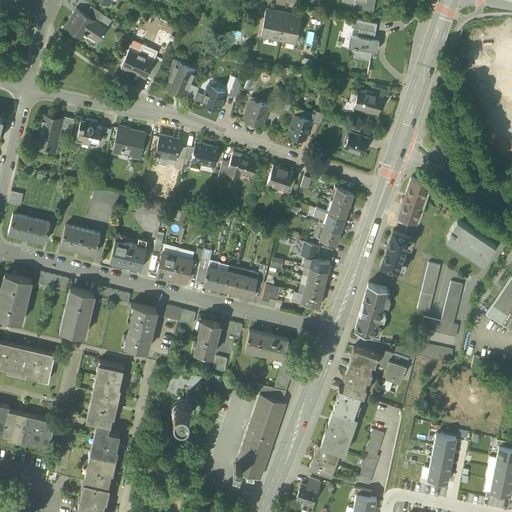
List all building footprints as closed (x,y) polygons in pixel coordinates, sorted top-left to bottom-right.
[(354,0),(354,6),(372,9),(373,0),(354,0)] [(97,18),(100,20),(101,19),(104,14),(92,6),(88,12),(97,18)] [(65,26),(83,38),(86,34),(87,32),(88,30),(99,37),(101,33),(102,34),(103,32),(104,31),(106,27),(96,20),(87,14),(77,7),(65,26)] [(263,9),(256,7),(252,25),(259,26),(263,9)] [(260,36),(278,39),(284,12),(266,8),(260,36)] [(301,15),(284,12),(278,39),(286,41),(296,43),(301,15)] [(101,19),(107,24),(111,19),(104,14),(101,19)] [(359,27),(375,30),(377,23),(352,18),(351,26),(359,27)] [(359,27),(357,35),(374,38),(375,30),(359,27)] [(96,41),(99,37),(88,30),(87,32),(86,34),(96,41)] [(348,45),(355,46),(357,35),(350,34),(348,45)] [(372,49),(374,38),(357,35),(355,46),(353,56),(370,59),(372,49)] [(132,40),(129,47),(154,58),(158,51),(132,40)] [(294,49),(296,43),(286,41),(284,47),(294,49)] [(147,75),(154,58),(129,47),(121,66),(136,73),(136,71),(147,75)] [(313,59),(302,56),(300,63),(311,66),(313,59)] [(147,75),(154,78),(162,62),(154,58),(147,75)] [(166,86),(185,95),(185,94),(190,83),(194,73),(189,71),(191,66),(174,58),(169,68),(177,72),(174,79),(170,77),(166,86)] [(227,92),(236,96),(240,78),(230,74),(225,90),(227,91),(227,92)] [(243,87),(249,90),(252,82),(247,80),(243,87)] [(185,94),(194,98),(198,87),(190,83),(185,94)] [(211,105),(221,109),(227,92),(227,91),(225,90),(208,84),(202,102),(209,104),(208,105),(211,106),(211,105)] [(382,97),(387,98),(389,90),(377,87),(375,93),(376,93),(376,94),(383,96),(382,97)] [(358,88),(357,91),(354,101),(353,105),(366,108),(366,109),(378,112),(382,97),(383,96),(376,94),(376,93),(375,93),(358,88)] [(349,100),(354,101),(357,91),(351,90),(349,100)] [(274,110),(281,113),(285,100),(278,98),(274,110)] [(244,118),(262,123),(268,103),(259,100),(258,103),(249,101),(244,118)] [(296,107),(294,113),(305,117),(307,111),(296,107)] [(311,121),(319,124),(323,113),(314,110),(313,113),(311,119),(311,121)] [(494,132),(506,134),(509,113),(497,111),(494,132)] [(53,150),(55,151),(60,127),(63,117),(61,116),(53,114),(54,113),(51,113),(50,114),(43,112),(35,146),(36,146),(37,143),(45,145),(44,147),(47,148),(47,146),(54,148),(53,150)] [(311,119),(305,117),(294,113),(287,133),(305,139),(311,121),(311,119)] [(60,127),(72,130),(75,118),(62,115),(61,116),(63,117),(60,127)] [(81,142),(89,144),(90,142),(97,143),(98,137),(101,126),(96,125),(97,121),(85,118),(85,120),(85,122),(80,121),(75,138),(81,140),(81,142)] [(341,126),(359,132),(360,126),(343,120),(341,126)] [(122,148),(130,152),(135,151),(138,147),(138,145),(142,145),(144,132),(126,128),(126,126),(118,125),(113,148),(118,149),(122,148)] [(98,137),(108,140),(111,128),(101,126),(98,137)] [(344,146),(362,152),(367,136),(349,130),(344,146)] [(143,146),(148,147),(151,134),(144,132),(142,145),(143,146)] [(175,158),(176,158),(176,157),(178,146),(180,138),(160,134),(155,153),(160,154),(175,158)] [(192,159),(193,159),(201,161),(214,164),(218,145),(217,145),(216,146),(211,145),(211,144),(210,144),(210,145),(196,142),(197,142),(195,142),(194,148),(192,159)] [(118,149),(113,148),(112,152),(121,154),(121,152),(130,154),(130,156),(141,159),(143,146),(142,145),(138,145),(138,147),(135,151),(130,152),(122,148),(118,149)] [(184,159),(184,158),(186,148),(178,146),(176,157),(184,159)] [(186,146),(186,148),(184,158),(192,159),(194,148),(186,146)] [(227,171),(236,174),(238,169),(251,174),(256,160),(246,156),(247,154),(234,150),(230,161),(227,171)] [(173,163),(175,158),(160,154),(158,162),(167,164),(168,162),(173,163)] [(175,158),(173,163),(177,168),(181,169),(184,159),(176,157),(176,158),(175,158)] [(220,169),(227,171),(230,161),(222,159),(220,169)] [(201,161),(199,167),(213,170),(214,164),(201,161)] [(266,182),(289,190),(292,182),(293,178),(290,177),(293,170),(273,163),(266,182)] [(300,188),(307,190),(311,178),(304,175),(300,188)] [(409,218),(416,221),(416,220),(429,182),(411,176),(398,214),(409,218)] [(288,194),(293,196),(298,184),(292,182),(289,190),(288,194)] [(353,192),(337,186),(332,199),(349,204),(353,192)] [(92,199),(116,205),(119,192),(97,187),(95,187),(92,199)] [(8,201),(20,204),(22,193),(11,190),(8,201)] [(136,209),(162,215),(165,203),(164,203),(139,197),(136,209)] [(349,204),(332,199),(328,211),(344,217),(349,204)] [(289,212),(296,215),(299,208),(291,205),(289,212)] [(326,211),(316,207),(313,215),(325,219),(328,211),(326,211)] [(184,221),(187,211),(177,208),(174,218),(184,221)] [(324,224),(340,230),(344,217),(328,211),(325,219),(324,224)] [(7,233),(43,242),(48,222),(13,213),(7,233)] [(159,231),(165,232),(168,216),(162,215),(159,231)] [(221,226),(223,217),(214,215),(212,224),(221,226)] [(409,218),(406,226),(415,229),(418,221),(416,220),(416,221),(409,218)] [(478,256),(484,261),(495,245),(457,218),(449,229),(451,230),(447,235),(463,247),(462,249),(476,258),(478,256)] [(324,224),(318,222),(314,235),(319,237),(324,224)] [(335,243),(340,230),(324,224),(319,237),(335,243)] [(60,246),(95,255),(100,234),(65,225),(60,246)] [(412,237),(415,229),(406,226),(404,233),(410,235),(410,236),(412,237)] [(397,272),(399,267),(401,260),(406,247),(410,248),(412,241),(408,240),(410,236),(410,235),(404,233),(393,230),(387,245),(385,250),(386,251),(381,266),(397,272)] [(156,238),(163,240),(165,232),(159,231),(158,231),(156,238)] [(287,237),(281,235),(278,242),(285,244),(287,237)] [(445,237),(462,249),(463,247),(447,235),(445,237)] [(152,249),(160,251),(163,240),(156,238),(155,238),(152,249)] [(302,247),(304,241),(296,238),(293,252),(300,254),(302,247)] [(302,247),(317,251),(319,245),(304,240),(304,241),(302,247)] [(110,263),(140,270),(146,248),(115,241),(110,263)] [(177,256),(179,246),(163,243),(161,253),(177,256)] [(179,246),(177,256),(192,260),(195,250),(179,246)] [(201,257),(209,260),(212,249),(203,247),(202,249),(201,257)] [(303,256),(311,258),(312,257),(316,258),(317,251),(302,247),(300,254),(300,255),(303,256)] [(194,259),(200,260),(201,257),(202,249),(197,248),(194,259)] [(156,274),(172,278),(177,256),(161,253),(156,274)] [(192,260),(177,256),(172,278),(187,281),(192,260)] [(305,265),(310,266),(312,258),(311,258),(303,256),(301,264),(305,265)] [(199,267),(205,268),(207,269),(208,265),(209,260),(201,257),(200,260),(199,267)] [(272,257),(270,265),(281,268),(283,260),(272,257)] [(330,261),(316,258),(312,257),(311,258),(312,258),(310,266),(327,270),(330,261)] [(421,291),(433,294),(440,265),(428,262),(421,291)] [(258,272),(265,273),(267,265),(260,263),(258,272)] [(203,282),(213,285),(218,267),(208,265),(207,269),(203,282)] [(327,270),(310,266),(308,275),(325,279),(327,270)] [(196,280),(201,282),(205,268),(199,267),(196,280)] [(214,285),(223,287),(228,270),(218,267),(213,285),(214,285)] [(36,283),(54,287),(57,273),(40,269),(36,283)] [(223,287),(233,290),(237,272),(228,270),(223,287)] [(233,290),(243,292),(247,274),(237,272),(233,290)] [(255,283),(262,285),(265,273),(258,272),(257,277),(255,283)] [(5,282),(3,293),(0,304),(0,315),(21,321),(26,299),(31,278),(8,273),(6,281),(2,281),(5,282)] [(69,276),(57,273),(54,287),(65,290),(69,276)] [(511,327),(511,323),(489,309),(511,275),(511,274),(511,273),(486,311),(511,327)] [(257,277),(247,274),(243,292),(253,295),(255,283),(257,277)] [(325,279),(308,275),(306,283),(323,288),(325,279)] [(511,275),(489,309),(511,323),(511,275)] [(450,281),(446,298),(458,301),(462,284),(450,281)] [(261,299),(268,301),(269,297),(276,299),(280,286),(265,283),(261,299)] [(323,288),(306,283),(303,292),(320,297),(323,288)] [(354,329),(373,334),(387,288),(368,283),(365,291),(357,320),(357,321),(354,329)] [(60,329),(83,335),(94,292),(71,286),(60,329)] [(113,301),(121,303),(124,292),(101,286),(98,297),(113,301)] [(292,299),(301,301),(303,292),(298,291),(298,293),(293,292),(292,299)] [(417,309),(429,312),(433,294),(421,291),(417,309)] [(130,293),(124,292),(121,303),(128,305),(130,293)] [(320,297),(303,292),(301,301),(318,306),(320,297)] [(446,298),(441,321),(453,324),(458,301),(446,298)] [(126,344),(147,348),(156,308),(135,303),(126,344)] [(164,316),(180,320),(183,308),(167,304),(164,316)] [(196,311),(183,308),(180,320),(193,323),(196,311)] [(194,350),(212,354),(220,322),(202,317),(194,350)] [(458,325),(453,324),(441,321),(423,317),(421,328),(456,337),(458,325)] [(227,332),(239,335),(242,323),(230,320),(227,332)] [(274,355),(284,357),(288,339),(249,329),(245,347),(274,355)] [(39,378),(49,380),(55,353),(0,340),(0,366),(7,368),(7,371),(25,375),(26,372),(39,375),(39,378)] [(415,354),(450,362),(453,350),(418,342),(416,349),(415,354)] [(409,357),(414,359),(415,354),(416,349),(397,345),(394,352),(409,357)] [(346,377),(342,388),(361,395),(364,386),(366,381),(366,379),(369,370),(375,354),(353,346),(350,355),(354,356),(351,363),(348,371),(345,370),(344,373),(343,376),(346,377)] [(385,350),(383,356),(406,365),(409,357),(394,352),(385,350)] [(459,364),(477,368),(480,357),(462,352),(459,364)] [(227,357),(215,354),(213,366),(224,369),(227,357)] [(284,357),(274,355),(272,363),(281,365),(282,363),(284,357)] [(400,383),(406,365),(383,356),(378,355),(375,363),(386,367),(382,377),(394,381),(400,383)] [(282,363),(293,367),(295,361),(284,357),(282,363)] [(110,423),(110,424),(112,415),(114,415),(117,399),(119,390),(120,386),(118,386),(123,364),(99,359),(99,360),(102,360),(100,367),(97,366),(95,374),(98,374),(97,381),(94,381),(93,384),(92,389),(95,390),(93,396),(90,396),(89,403),(92,404),(90,410),(88,410),(86,418),(97,421),(110,423)] [(281,365),(274,387),(286,389),(293,367),(282,363),(281,365)] [(226,376),(214,373),(213,381),(224,384),(226,376)] [(389,393),(394,381),(382,377),(378,389),(389,393)] [(282,400),(286,389),(274,387),(256,383),(255,391),(260,392),(282,400)] [(353,415),(361,395),(342,388),(339,387),(337,392),(338,393),(333,407),(335,408),(353,415)] [(260,392),(237,460),(242,461),(239,469),(259,476),(285,401),(282,400),(260,392)] [(187,419),(190,416),(191,412),(190,408),(188,405),(185,402),(182,401),(178,402),(174,404),(172,407),(171,410),(171,414),(173,418),(176,420),(180,421),(184,421),(187,419)] [(0,431),(3,432),(8,409),(9,405),(0,402),(0,431)] [(357,416),(353,415),(335,408),(330,424),(326,423),(324,428),(328,429),(322,444),(337,450),(340,450),(344,452),(357,416)] [(7,437),(16,439),(23,412),(8,409),(3,432),(2,433),(8,435),(7,437)] [(55,419),(23,412),(16,439),(25,441),(27,436),(30,437),(29,440),(49,444),(55,419)] [(110,423),(97,421),(95,426),(108,429),(110,423)] [(85,471),(84,479),(108,484),(111,470),(113,471),(118,448),(116,448),(120,432),(108,429),(95,426),(93,435),(96,436),(95,442),(92,442),(91,446),(90,449),(93,450),(92,457),(89,456),(87,464),(90,465),(88,472),(85,471)] [(357,479),(369,483),(379,455),(376,454),(384,432),(373,428),(365,451),(367,452),(357,479)] [(456,436),(436,432),(433,443),(454,447),(456,436)] [(495,444),(498,444),(511,447),(511,441),(497,438),(495,444)] [(333,462),(337,450),(322,444),(317,443),(313,455),(333,462)] [(454,447),(433,443),(431,455),(451,459),(454,447)] [(511,447),(498,444),(496,456),(511,459),(511,447)] [(328,474),(333,462),(313,455),(308,467),(328,474)] [(451,459),(431,455),(429,466),(449,470),(451,459)] [(511,459),(496,456),(494,467),(511,470),(511,459)] [(239,471),(239,469),(242,461),(237,460),(235,459),(232,469),(239,471)] [(426,477),(441,480),(447,481),(449,470),(429,466),(426,477)] [(511,481),(511,470),(494,467),(491,478),(511,482),(511,481)] [(440,486),(441,480),(426,477),(424,476),(423,483),(440,486)] [(307,485),(317,489),(320,480),(310,477),(307,485)] [(483,489),(486,489),(489,490),(491,478),(486,477),(483,489)] [(511,482),(491,478),(489,490),(504,493),(509,494),(511,482)] [(110,485),(108,484),(84,479),(83,479),(87,480),(86,484),(83,483),(80,494),(83,495),(82,498),(80,497),(77,507),(80,508),(80,511),(77,510),(76,511),(102,511),(105,498),(107,498),(110,485)] [(302,507),(311,511),(314,504),(312,503),(317,489),(307,485),(301,483),(296,498),(304,501),(302,507)] [(356,493),(371,496),(372,490),(354,486),(353,492),(356,493)] [(503,499),(504,493),(489,490),(486,489),(485,495),(503,499)] [(371,496),(356,493),(353,504),(374,508),(376,497),(371,496)]
